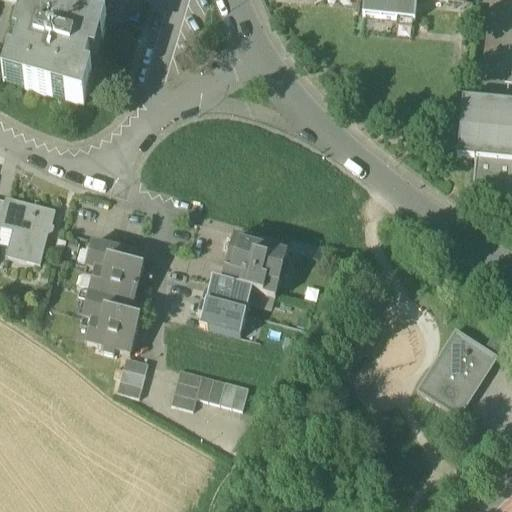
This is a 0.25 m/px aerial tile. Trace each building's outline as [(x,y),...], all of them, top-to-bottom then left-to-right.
[(49,0),(0,0),(26,8),(26,5),(46,11),(49,0)] [(364,0),(363,18),(413,23),(415,0),(445,0),(465,2),(465,0),(364,0)] [(107,29),(46,11),(26,5),(26,8),(21,24),(26,25),(14,64),(10,62),(3,86),(83,109),(92,80),(86,79),(96,45),(102,46),(107,29)] [(511,106),(462,101),(456,160),(475,162),(471,201),(511,205),(511,106)] [(5,261),(40,270),(50,231),(51,232),(55,216),(33,210),(33,212),(6,205),(6,206),(2,225),(13,228),(12,235),(5,261)] [(2,225),(0,232),(12,235),(13,228),(2,225)] [(63,253),(73,257),(79,243),(68,239),(63,253)] [(230,279),(228,289),(227,290),(253,297),(252,297),(275,304),(288,257),(240,244),(237,254),(231,252),(224,278),(230,279)] [(101,358),(114,361),(115,356),(130,360),(140,323),(130,321),(143,273),(134,270),(137,259),(92,247),(85,272),(95,274),(81,323),(91,325),(85,348),(102,353),(101,358)] [(246,319),(252,297),(253,297),(227,290),(228,289),(212,285),(209,296),(205,294),(201,307),(246,319)] [(198,320),(202,321),(206,323),(203,333),(207,334),(240,342),(246,319),(201,307),(198,320)] [(207,334),(203,333),(206,323),(202,321),(199,332),(207,334)] [(497,363),(498,362),(484,353),(455,335),(416,396),(459,423),(472,402),(466,398),(491,360),(497,363)] [(493,339),(484,353),(498,362),(507,348),(493,339)] [(472,402),(497,363),(491,360),(466,398),(472,402)] [(116,398),(139,404),(148,370),(126,364),(116,398)] [(179,376),(176,388),(199,393),(202,382),(179,376)] [(196,404),(207,408),(214,385),(202,382),(199,393),(196,404)] [(207,408),(219,411),(225,388),(214,385),(207,408)] [(196,404),(199,393),(176,388),(173,399),(196,405),(196,404)] [(219,411),(230,414),(237,391),(225,388),(219,411)] [(248,394),(237,391),(230,414),(241,417),(242,417),(248,395),(248,394)] [(196,405),(173,399),(170,411),(193,416),(196,405)]
